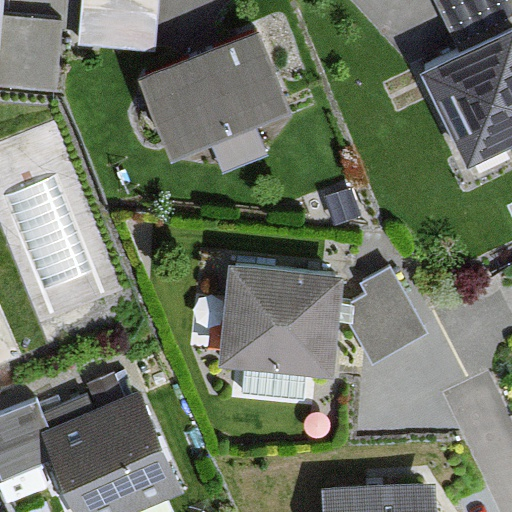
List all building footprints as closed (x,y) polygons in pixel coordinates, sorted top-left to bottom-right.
[(82,0),(77,28),(152,42),(160,0),(82,0)] [(451,0),(462,27),(511,6),(511,4),(510,0),(451,0)] [(149,68),(179,143),(299,95),(268,20),(149,68)] [(413,73),(457,164),(511,137),(511,32),(509,26),(413,73)] [(227,357),(337,367),(347,268),(237,258),(227,357)] [(33,430),(68,511),(114,511),(177,485),(135,387),(33,430)] [(444,511),(443,475),(333,481),(334,511),(444,511)]
